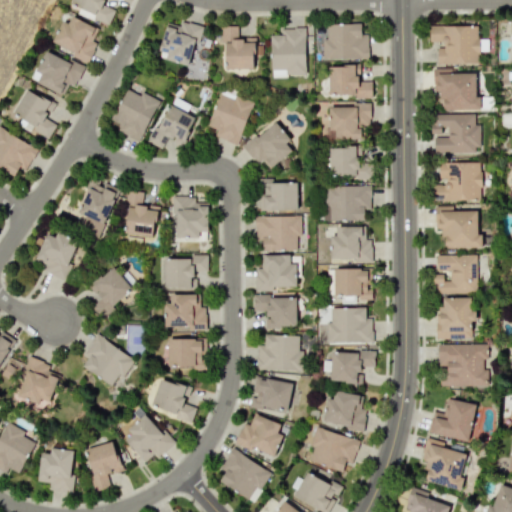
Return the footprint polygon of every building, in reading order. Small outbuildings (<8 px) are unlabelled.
[(113,10),(104,6),(106,0),(70,0),(69,4),(78,8),(77,12),(106,25),(113,10)] [(61,20),(52,42),(73,51),(70,56),(87,63),(96,42),(92,40),(98,27),(71,16),(68,22),(61,20)] [(188,65),(201,25),(183,20),(180,27),(166,22),(158,50),(166,53),(165,58),(188,65)] [(326,24),(326,38),(321,38),(322,59),(367,58),(367,34),(360,34),(360,23),(326,24)] [(237,26),(224,25),(223,68),(253,69),(254,37),(237,37),(237,26)] [(436,64),(477,64),(477,25),(429,25),(429,41),(436,42),(436,64)] [(269,34),(270,75),(305,74),(304,27),(280,28),(281,34),(269,34)] [(36,82),(62,95),(68,83),(74,86),(83,67),(45,49),(35,71),(40,73),(36,82)] [(328,95),(371,95),(371,81),(358,81),(358,65),(328,65),(328,95)] [(443,110),(479,109),(479,96),(475,97),(475,72),(450,72),(449,67),(435,68),(435,98),(443,98),(443,110)] [(54,104),(26,88),(12,113),(34,126),(32,130),(47,138),(55,123),(46,118),(54,104)] [(158,100),(140,91),(139,95),(125,88),(110,119),(119,123),(116,130),(139,141),(158,100)] [(252,103),(219,91),(207,125),(216,129),(214,136),(237,144),(252,103)] [(148,141),(159,147),(167,134),(182,142),(195,118),(187,113),(191,105),(173,95),(148,141)] [(328,130),(334,130),(334,138),(363,138),(363,125),(369,125),(369,102),(351,102),(351,106),(328,106),(328,130)] [(474,114),(430,113),(430,136),(433,136),(433,152),(478,153),(479,123),(474,123),(474,114)] [(261,159),(268,168),(292,150),(287,143),(290,140),(275,121),(242,146),(255,163),(261,159)] [(0,166),(14,174),(19,166),(25,169),(37,148),(0,128),(0,166)] [(328,146),(329,175),(355,175),(355,179),(371,178),(371,162),(355,162),(355,146),(328,146)] [(479,161),(440,162),(440,184),(432,184),(432,200),(480,199),(479,161)] [(259,210),(297,209),(296,180),(258,181),(259,210)] [(118,188),(104,182),(102,186),(89,181),(76,212),(85,215),(80,228),(98,235),(118,188)] [(323,185),(323,219),(363,220),(363,209),(369,209),(369,185),(323,185)] [(153,237),(157,206),(141,203),(143,191),(128,189),(122,233),(153,237)] [(197,231),(207,231),(207,198),(193,199),(193,196),(173,196),(174,236),(197,236),(197,231)] [(478,210),(452,210),(452,205),(436,205),(436,236),(444,236),(445,247),(479,247),(478,210)] [(295,249),(295,236),(299,236),(299,215),(254,216),(255,239),(261,239),(262,251),(295,249)] [(335,225),(335,235),(329,235),(329,259),(353,259),(353,262),(371,262),(371,237),(364,237),(364,226),(335,225)] [(261,255),(261,267),(254,268),(254,288),(296,287),(296,277),(300,277),(299,254),(261,255)] [(435,270),(446,270),(446,273),(432,273),(432,293),(476,292),(475,254),(435,254),(435,270)] [(164,287),(195,287),(194,271),(207,271),(206,256),(163,257),(164,287)] [(91,305),(98,316),(132,292),(113,266),(91,282),(102,298),(91,305)] [(358,294),(358,299),(370,299),(371,269),(333,268),(333,294),(358,294)] [(170,294),(170,303),(163,303),(164,326),(188,326),(188,330),(204,329),(203,293),(170,294)] [(295,296),(252,297),(252,310),(267,310),(268,327),(295,326),(295,296)] [(442,297),(442,306),(436,306),(437,339),(471,338),(471,320),(475,320),(475,310),(471,310),(471,297),(442,297)] [(371,342),(371,315),(364,316),(364,307),(329,307),(330,321),(325,321),(325,343),(371,342)] [(0,361),(14,339),(0,330),(0,361)] [(298,335),(263,333),(263,344),(256,344),(255,368),(301,370),(302,348),(298,348),(298,335)] [(132,358),(95,334),(83,353),(88,356),(81,366),(113,387),(132,358)] [(167,338),(168,367),(204,367),(204,337),(167,338)] [(437,344),(438,368),(439,368),(439,386),(489,385),(488,368),(482,369),(482,358),(487,358),(487,343),(437,344)] [(373,350),(358,350),(357,352),(330,351),(329,381),(360,382),(361,366),(373,366),(373,350)] [(37,403),(39,398),(50,402),(59,375),(48,371),(51,364),(27,355),(22,371),(25,372),(16,396),(37,403)] [(291,381),(254,376),(252,396),(250,396),(248,406),(287,411),(291,381)] [(190,420),(195,407),(184,403),(190,387),(160,377),(150,407),(190,420)] [(346,425),(345,428),(360,431),(366,396),(334,390),(332,398),(325,398),(321,420),(346,425)] [(474,403),(446,398),(443,413),(434,411),(430,434),(468,440),(474,403)] [(236,442),(272,458),(282,435),(276,432),(280,424),(251,410),(236,442)] [(121,437),(146,464),(171,441),(146,414),(121,437)] [(19,473),(33,441),(21,435),(23,430),(4,421),(0,429),(0,469),(5,472),(7,468),(19,473)] [(308,462),(342,471),(345,461),(351,463),(358,439),(314,427),(309,445),(313,446),(308,462)] [(459,489),(468,455),(441,448),(443,442),(425,437),(420,457),(428,459),(423,480),(459,489)] [(120,471),(113,441),(84,448),(94,490),(109,487),(106,474),(120,471)] [(218,467),(224,471),(218,480),(249,501),(268,472),(232,447),(218,467)] [(37,481),(50,482),(49,489),(69,492),(74,450),(50,448),(49,453),(40,452),(37,481)] [(292,495),(322,511),(327,511),(342,486),(330,479),(328,483),(306,471),(292,495)] [(484,511),(511,511),(511,487),(500,483),(491,506),(487,504),(484,511)] [(446,511),(449,505),(424,497),(426,491),(410,486),(405,500),(413,503),(409,511),(446,511)] [(273,511),(300,511),(284,499),(273,511)]
